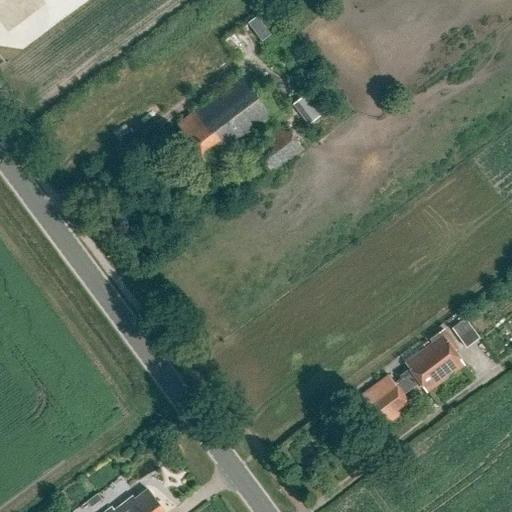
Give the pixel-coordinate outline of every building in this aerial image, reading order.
[(288,27),(274,8),(267,13),(281,32),(288,27)] [(255,16),(247,23),(260,40),(268,34),(255,16)] [(279,118),(246,73),(177,124),(206,162),(226,149),(229,153),(245,141),(247,144),(279,118)] [(325,113),(309,93),(298,101),(314,122),(325,113)] [(305,151),(286,126),(255,149),(275,174),(305,151)] [(466,318),(452,327),(466,348),(480,339),(466,318)] [(389,376),(356,399),(373,427),(378,423),(382,429),(412,408),(403,395),(420,383),(428,393),(464,366),(443,336),(406,363),(411,371),(395,383),(389,376)] [(164,511),(147,489),(135,498),(132,495),(114,511),(111,507),(104,511),(164,511)]
